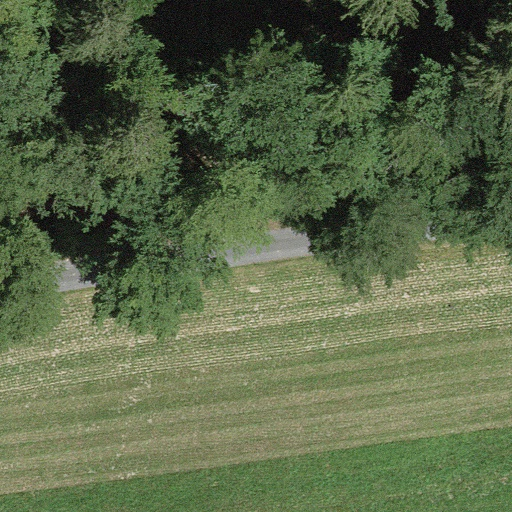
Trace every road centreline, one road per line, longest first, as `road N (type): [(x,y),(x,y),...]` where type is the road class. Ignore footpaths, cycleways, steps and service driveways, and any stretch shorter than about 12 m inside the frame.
road 1 (track): [(511,170),(0,61)]
road 2 (track): [(0,288),(511,217)]
